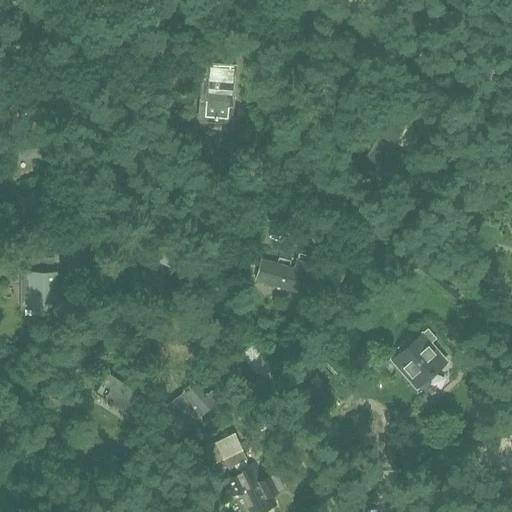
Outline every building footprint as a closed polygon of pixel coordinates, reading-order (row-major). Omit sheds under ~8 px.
[(228,107),(233,107),(236,77),(230,76),(231,65),(207,62),(206,74),(202,73),(199,100),(205,101),(204,117),(213,117),(213,120),(217,120),(217,118),(227,119),(228,107)] [(389,119),(379,135),(394,144),(404,129),(389,119)] [(409,159),(377,139),(360,164),(392,185),(409,159)] [(40,141),(11,142),(11,157),(41,156),(40,141)] [(53,251),(31,251),(31,264),(53,264),(53,251)] [(293,270),(260,260),(254,280),(262,282),(262,284),(272,287),(272,286),(299,294),(308,263),(296,260),(293,270)] [(55,284),(55,271),(23,271),(23,308),(55,308),(55,299),(58,299),(58,284),(55,284)] [(422,336),(393,361),(418,389),(446,364),(422,336)] [(125,413),(138,393),(108,373),(95,393),(125,413)] [(336,394),(318,374),(305,386),(324,406),(336,394)] [(199,419),(219,398),(210,389),(204,395),(193,383),(184,392),(190,399),(165,422),(180,439),(201,421),(199,419)] [(162,455),(180,439),(165,422),(149,438),(162,455)] [(202,434),(208,452),(217,449),(211,431),(202,434)] [(242,449),(223,457),(229,469),(247,460),(242,449)] [(255,464),(245,469),(232,475),(250,511),(262,511),(275,506),(255,464)]
